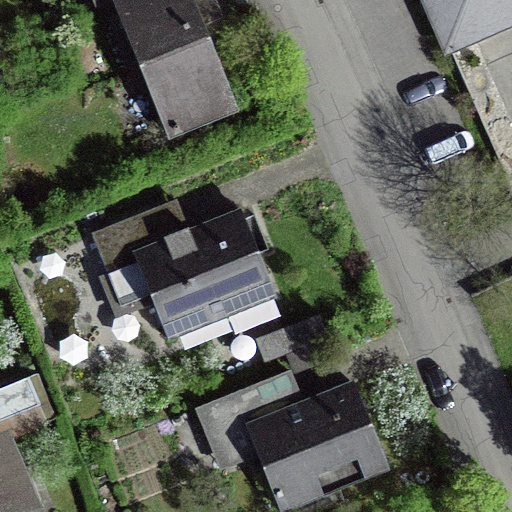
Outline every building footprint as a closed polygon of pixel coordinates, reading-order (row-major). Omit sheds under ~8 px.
[(92,0),(96,10),(112,4),(142,77),(124,84),(143,130),(160,123),(169,144),(241,115),(210,37),(229,30),(217,0),(92,0)] [(511,30),(511,0),(419,0),(446,60),(511,30)] [(177,202),(91,236),(107,275),(100,278),(117,321),(132,315),(152,307),(167,345),(277,301),(242,210),(189,231),(177,202)] [(322,342),(314,322),(257,343),(265,364),(322,342)] [(0,421),(40,405),(29,379),(0,390),(0,421)] [(248,425),(282,510),(388,468),(354,383),(295,407),(248,425)] [(0,511),(14,511),(30,506),(2,439),(0,440),(0,511)]
